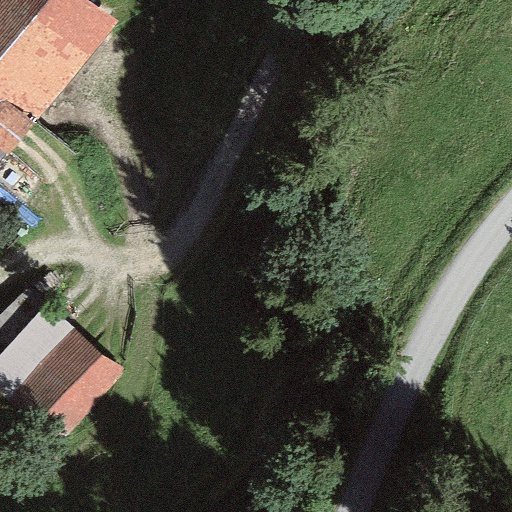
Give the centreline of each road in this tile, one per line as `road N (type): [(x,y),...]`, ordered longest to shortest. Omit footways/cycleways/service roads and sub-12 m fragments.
road 1 (track): [(320,0),(272,66),(179,241),(137,259),(76,253),(0,272)]
road 2 (unclassified): [(511,211),(460,283),(407,380),(353,511)]
